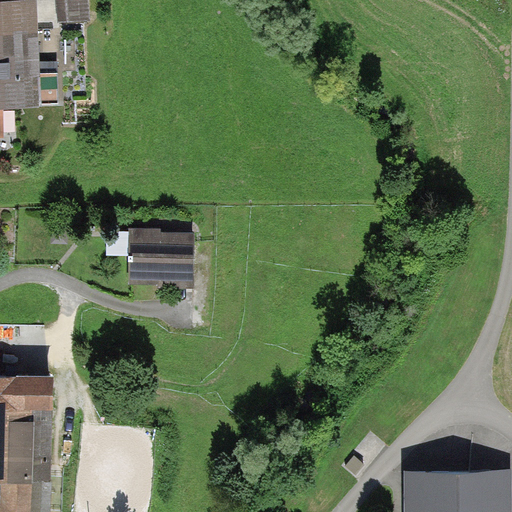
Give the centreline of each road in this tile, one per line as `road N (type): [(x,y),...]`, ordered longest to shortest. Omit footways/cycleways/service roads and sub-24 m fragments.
road 1 (unclassified): [(452,400),(482,352),(503,295),(511,203)]
road 2 (residential): [(452,400),(345,511)]
